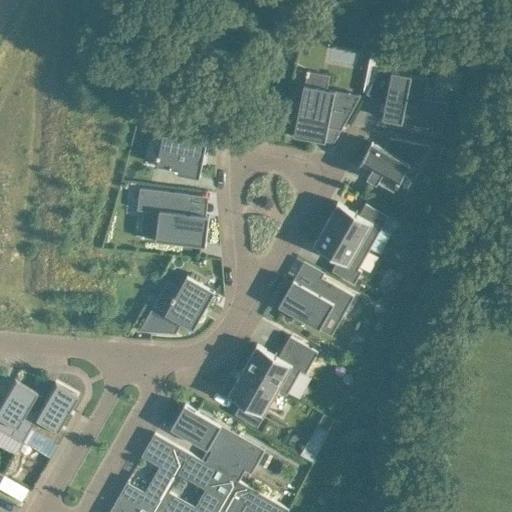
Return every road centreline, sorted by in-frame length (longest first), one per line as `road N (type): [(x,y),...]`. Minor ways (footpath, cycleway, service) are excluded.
road 1 (residential): [(244,299),(242,163),(253,158),(298,169),(308,190)]
road 2 (residential): [(119,353),(112,391),(44,511)]
road 3 (residential): [(82,511),(143,404),(149,357)]
road 4 (residential): [(308,190),(244,299)]
road 5 (residential): [(244,299),(202,352),(149,357)]
